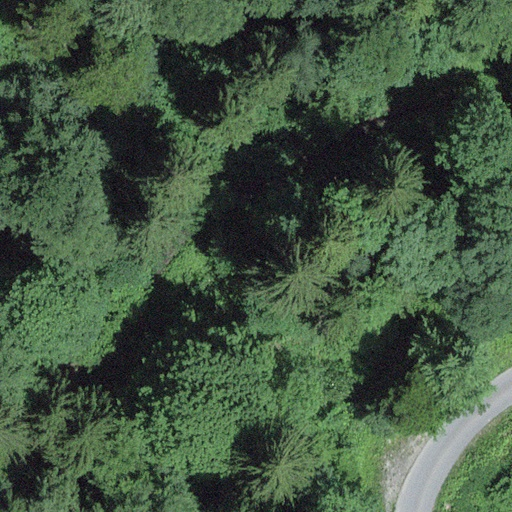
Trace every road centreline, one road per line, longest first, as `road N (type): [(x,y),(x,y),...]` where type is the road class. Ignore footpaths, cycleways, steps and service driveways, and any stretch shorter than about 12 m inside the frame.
road 1 (unclassified): [(409,511),(435,439),(511,381)]
road 2 (track): [(237,348),(264,511)]
